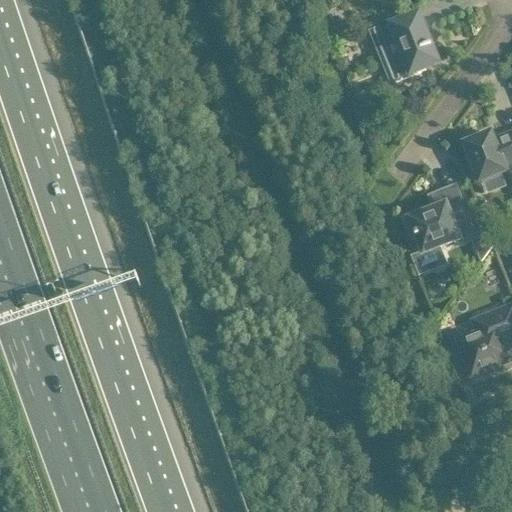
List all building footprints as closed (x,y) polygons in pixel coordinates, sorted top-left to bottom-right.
[(431,45),(419,14),(390,26),(403,57),(395,61),(403,81),(426,72),(425,69),(441,62),(434,44),(431,45)] [(511,164),(511,134),(494,141),(491,134),(486,136),(485,133),(469,139),(470,142),(465,144),(469,156),(466,157),(472,172),(475,170),(480,182),(506,171),(504,168),(511,164)] [(420,211),(405,218),(412,235),(413,235),(415,234),(422,251),(411,256),(419,276),(447,265),(440,248),(449,244),(460,240),(475,234),(466,212),(456,186),(443,192),(440,193),(442,196),(431,200),(433,206),(435,209),(422,214),(420,211)] [(481,236),(471,240),(480,262),(481,263),(493,247),(482,219),(475,221),(481,236)] [(472,376),(511,360),(503,340),(511,336),(511,306),(474,322),(478,333),(458,341),(472,376)]
